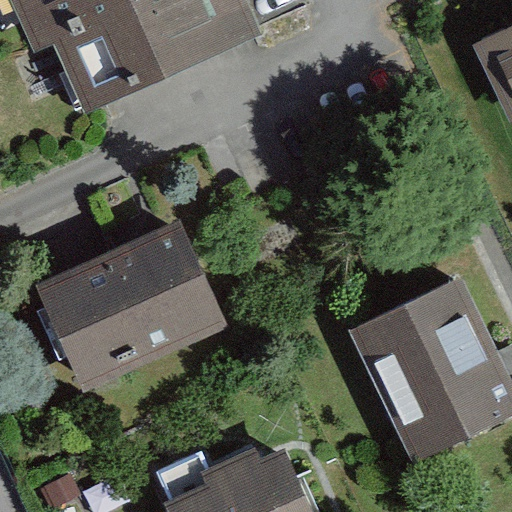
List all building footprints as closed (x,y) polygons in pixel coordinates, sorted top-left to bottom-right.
[(5,0),(33,63),(51,56),(81,124),(263,45),(243,0),(5,0)] [(511,32),(481,47),(511,112),(511,32)] [(34,299),(82,404),(227,338),(179,233),(34,299)] [(511,430),(511,393),(463,289),(349,342),(413,477),(511,430)] [(306,511),(284,464),(262,474),(256,462),(199,488),(204,500),(178,511),(306,511)]
